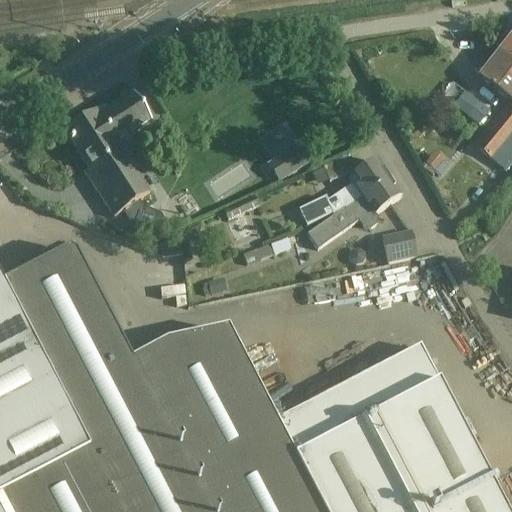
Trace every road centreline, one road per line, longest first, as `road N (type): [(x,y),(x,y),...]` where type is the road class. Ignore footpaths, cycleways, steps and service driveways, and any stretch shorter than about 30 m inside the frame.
road 1 (unclassified): [(511,349),(326,41)]
road 2 (unclassified): [(84,67),(326,41)]
road 3 (unclassified): [(326,41),(511,15)]
road 4 (tertiary): [(84,67),(192,0)]
